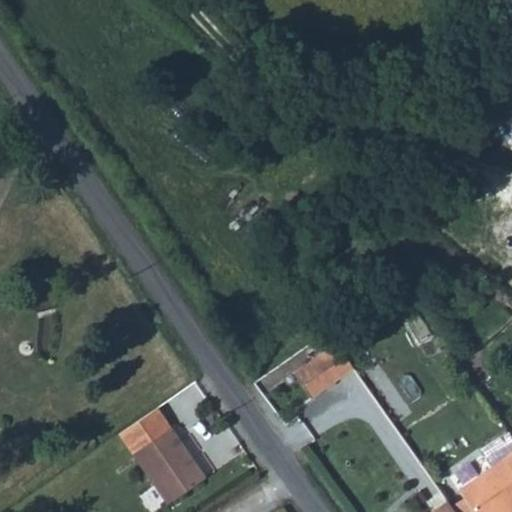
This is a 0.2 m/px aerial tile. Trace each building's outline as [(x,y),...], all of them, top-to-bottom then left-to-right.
[(511,203),(494,196),(478,237),(502,246),(511,220),(511,203)] [(511,220),(502,246),(511,250),(511,220)] [(353,367),(335,343),(311,360),(328,384),(353,367)] [(328,384),(311,360),(295,371),(312,396),(328,384)] [(114,436),(130,457),(167,431),(151,411),(114,436)] [(167,431),(130,457),(166,508),(203,483),(167,431)] [(511,452),(483,474),(510,511),(511,511),(511,452)] [(510,511),(483,474),(459,491),(464,498),(469,505),(474,511),(510,511)] [(464,498),(452,507),(455,511),(474,511),(469,505),(464,498)] [(448,502),(437,510),(438,511),(455,511),(452,507),(448,502)]
